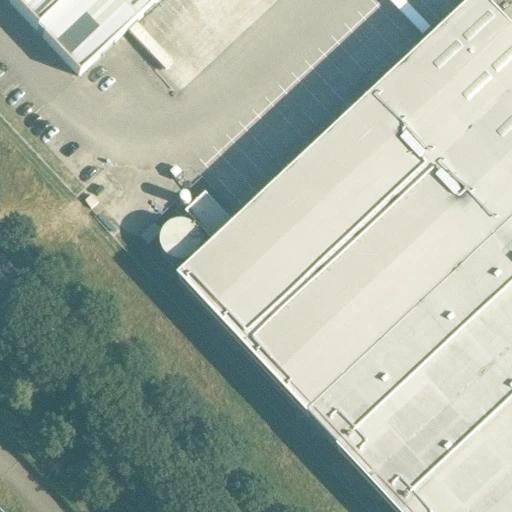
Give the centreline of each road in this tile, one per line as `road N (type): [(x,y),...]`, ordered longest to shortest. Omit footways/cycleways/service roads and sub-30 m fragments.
road 1 (unknown): [(310,0),(219,99),(165,123),(100,122),(30,71),(0,36)]
road 2 (tertiary): [(227,511),(0,275)]
